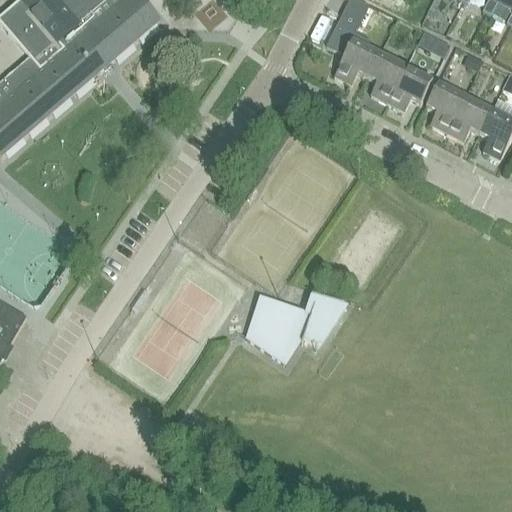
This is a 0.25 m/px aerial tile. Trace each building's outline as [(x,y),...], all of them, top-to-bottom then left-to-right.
[(0,162),(1,162),(158,27),(159,26),(137,1),(136,0),(23,0),(0,20),(0,29),(28,62),(10,78),(0,86),(0,162)] [(493,5),(495,0),(483,0),(489,3),(483,15),(490,19),(496,7),(493,5)] [(511,0),(495,0),(493,5),(496,7),(511,14),(511,16),(507,27),(511,29),(511,0)] [(366,83),(378,59),(351,46),(355,38),(336,29),(325,50),(344,60),(333,82),(350,90),(357,78),(366,83)] [(386,109),(405,73),(378,59),(366,83),(375,88),(370,100),(386,109)] [(405,73),(386,109),(403,117),(409,105),(419,110),(432,87),(405,73)] [(446,139),(464,103),(437,89),(425,113),(435,118),(429,130),(446,139)] [(478,140),(491,116),(464,103),(446,139),(463,147),(469,135),(478,140)] [(511,127),(491,116),(478,140),(488,145),(482,157),(499,166),(511,139),(511,127)] [(311,300),(304,317),(310,320),(311,320),(303,342),(302,345),(322,351),(348,312),(311,300)] [(247,341),(246,343),(284,369),(299,347),(301,348),(302,345),(303,342),(311,320),(310,320),(304,317),(273,307),(262,303),(249,343),(247,341)] [(0,365),(9,350),(26,322),(0,306),(0,365)]
